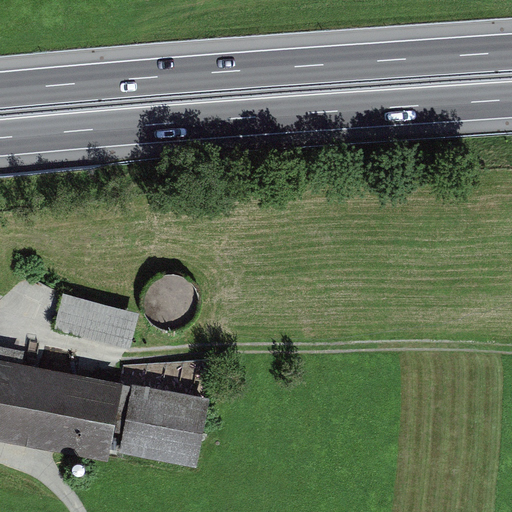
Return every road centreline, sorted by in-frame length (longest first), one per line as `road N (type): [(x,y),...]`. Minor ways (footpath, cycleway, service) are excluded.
road 1 (motorway): [(511,48),(0,89)]
road 2 (motorway): [(0,137),(511,96)]
road 3 (track): [(140,360),(206,364),(299,345),(511,341)]
